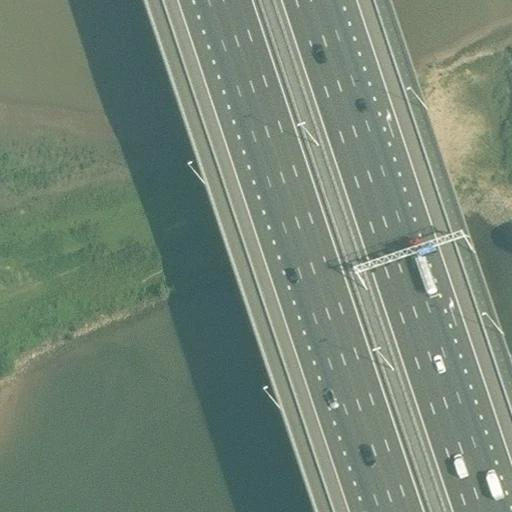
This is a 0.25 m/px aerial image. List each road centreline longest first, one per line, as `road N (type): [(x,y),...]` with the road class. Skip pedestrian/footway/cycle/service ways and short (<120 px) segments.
road 1 (motorway): [(222,0),(396,511)]
road 2 (unclassified): [(159,0),(333,511)]
road 3 (motorway): [(488,511),(314,0)]
